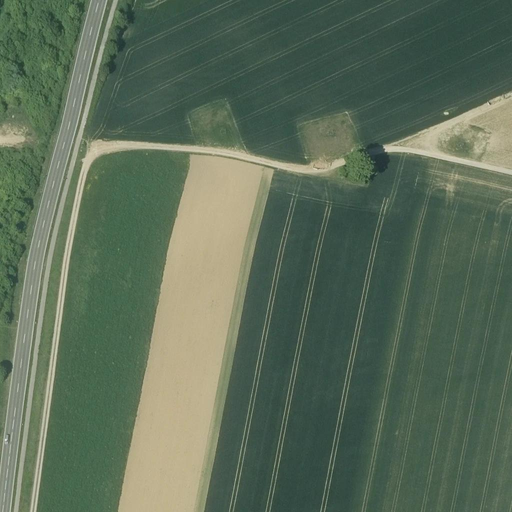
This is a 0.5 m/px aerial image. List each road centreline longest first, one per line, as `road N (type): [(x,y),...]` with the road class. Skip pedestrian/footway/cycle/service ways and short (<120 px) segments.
road 1 (secondary): [(8,511),(36,299),(100,0)]
road 2 (track): [(40,511),(85,182),(108,151)]
road 3 (track): [(108,151),(229,161),(288,180),(329,182)]
road 4 (track): [(511,186),(387,157),(329,182)]
road 5 (track): [(511,96),(387,157)]
